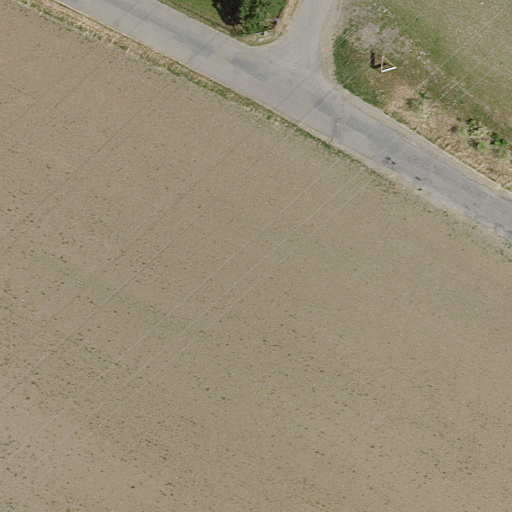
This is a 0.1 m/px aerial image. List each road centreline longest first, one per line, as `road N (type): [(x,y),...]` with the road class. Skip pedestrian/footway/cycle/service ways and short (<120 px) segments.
road 1 (unclassified): [(511,220),(282,86)]
road 2 (unclassified): [(282,86),(110,0)]
